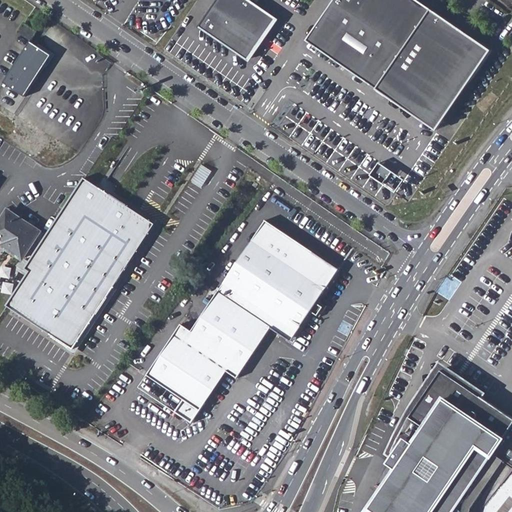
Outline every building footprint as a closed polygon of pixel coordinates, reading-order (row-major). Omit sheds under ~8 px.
[(226,0),(205,30),(254,64),(283,23),(249,0),(226,0)] [(494,55),(414,0),(344,0),(314,45),(441,132),(494,55)] [(36,32),(24,24),(18,32),(31,41),(36,32)] [(380,163),(371,175),(384,184),(393,171),(380,163)] [(405,180),(393,171),(384,184),(396,193),(405,180)] [(83,179),(24,270),(28,273),(6,306),(73,350),(155,225),(83,179)] [(0,249),(4,252),(6,248),(23,258),(40,232),(8,211),(3,219),(0,216),(0,249)] [(182,326),(149,375),(186,400),(177,413),(194,423),(202,410),(228,371),(239,378),(272,328),(282,334),(287,326),(297,333),(338,270),(265,222),(196,328),(193,333),(187,329),(182,326)] [(191,324),(187,329),(193,333),(196,328),(191,324)] [(292,341),(297,333),(287,326),(282,334),(292,341)] [(448,369),(446,372),(454,378),(456,375),(448,369)] [(456,511),(461,505),(471,511),(484,492),(493,498),(511,474),(511,417),(478,394),(460,382),(462,379),(463,378),(457,374),(456,375),(454,378),(446,372),(443,370),(441,373),(411,417),(427,428),(372,509),(373,510),(375,511),(374,511),(456,511)] [(411,417),(441,373),(438,371),(417,402),(409,416),(411,417)] [(462,379),(460,382),(478,394),(479,391),(462,379)] [(511,511),(511,474),(493,498),(482,511),(511,511)]
